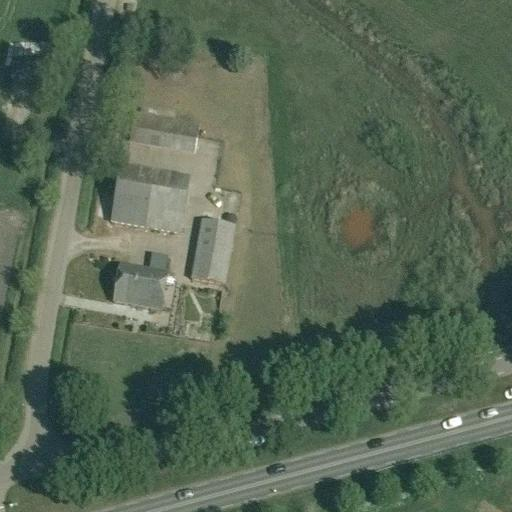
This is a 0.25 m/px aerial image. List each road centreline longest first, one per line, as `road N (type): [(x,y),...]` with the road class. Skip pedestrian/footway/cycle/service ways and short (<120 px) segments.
road 1 (unclassified): [(42,466),(192,446),(511,360)]
road 2 (unclassified): [(42,466),(44,329),(106,0)]
road 3 (primary): [(154,511),(511,416)]
